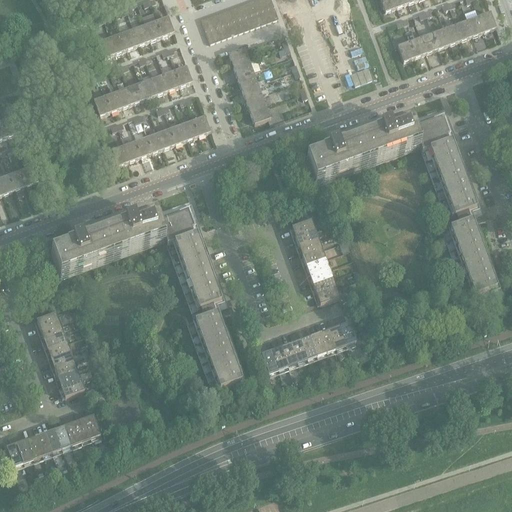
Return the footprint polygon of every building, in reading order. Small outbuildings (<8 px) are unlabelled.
[(263,0),(258,2),(263,14),(268,12),(263,0)] [(270,0),(263,0),(268,12),(274,10),(270,0)] [(379,0),(385,16),(397,11),(392,0),(379,0)] [(405,0),(392,0),(397,11),(409,7),(405,0)] [(258,2),(253,4),(257,16),(263,14),(258,2)] [(253,4),(247,6),(252,18),(257,16),(253,4)] [(247,6),(241,8),(246,20),(252,18),(247,6)] [(246,20),(241,8),(235,10),(240,23),(246,20)] [(240,23),(235,10),(229,13),(234,25),(240,23)] [(274,10),(268,12),(273,24),(279,22),(274,10)] [(268,12),(263,14),(267,26),(273,24),(268,12)] [(234,25),(229,13),(224,15),(228,27),(234,25)] [(263,14),(257,16),(262,28),(267,26),(263,14)] [(228,27),(224,15),(218,17),(223,29),(228,27)] [(257,16),(252,18),(256,30),(262,28),(257,16)] [(490,16),(478,20),(484,36),(496,32),(490,16)] [(218,17),(212,19),(217,31),(223,29),(218,17)] [(252,18),(246,20),(250,33),(256,30),(252,18)] [(212,19),(207,21),(211,33),(217,31),(212,19)] [(168,20),(156,25),(162,41),(174,36),(168,20)] [(246,20),(240,23),(244,35),(250,33),(246,20)] [(478,20),(467,24),(473,40),(484,36),(478,20)] [(207,21),(201,23),(206,35),(211,33),(207,21)] [(240,23),(234,25),(238,37),(244,35),(240,23)] [(467,24),(456,28),(455,28),(461,44),(473,40),(467,24)] [(156,25),(145,29),(151,45),(162,41),(156,25)] [(234,25),(228,27),(233,39),(238,37),(234,25)] [(228,27),(223,29),(227,41),(233,39),(228,27)] [(455,28),(444,32),(450,48),(461,44),(455,28)] [(145,29),(133,33),(139,49),(151,45),(145,29)] [(223,29),(217,31),(222,43),(227,41),(223,29)] [(217,31),(211,33),(216,45),(222,43),(217,31)] [(444,32),(432,37),(438,53),(450,48),(444,32)] [(133,33),(122,37),(128,53),(139,49),(133,33)] [(211,33),(206,35),(210,47),(216,45),(211,33)] [(122,37),(110,41),(116,57),(128,53),(122,37)] [(432,37),(421,41),(427,57),(438,53),(432,37)] [(110,41),(98,46),(104,62),(116,57),(110,41)] [(421,41),(409,45),(415,61),(427,57),(421,41)] [(398,49),(403,65),(415,61),(409,45),(398,49)] [(245,53),(229,58),(233,70),(249,64),(245,53)] [(249,64),(233,70),(238,82),(254,76),(249,64)] [(186,70),(174,74),(180,90),(192,86),(186,70)] [(174,74),(163,79),(169,95),(180,90),(174,74)] [(254,76),(238,82),(242,93),(258,87),(254,76)] [(163,79),(151,83),(157,99),(169,95),(163,79)] [(151,83),(140,87),(146,103),(157,99),(151,83)] [(140,87),(128,91),(134,107),(146,103),(140,87)] [(258,87),(242,93),(246,105),(262,99),(258,87)] [(128,91),(117,95),(123,111),(134,107),(128,91)] [(117,95),(105,100),(111,116),(123,111),(117,95)] [(262,99),(246,105),(250,116),(266,110),(262,99)] [(99,120),(111,116),(105,100),(94,104),(99,120)] [(266,110),(250,116),(254,128),(270,122),(266,110)] [(479,228),(477,223),(484,220),(481,211),(456,144),(446,115),(411,127),(420,151),(450,233),(442,236),(467,304),(502,291),(479,228)] [(14,120),(3,124),(2,124),(8,140),(20,136),(14,120)] [(205,120),(193,124),(199,140),(210,136),(205,120)] [(2,124),(0,125),(0,143),(8,140),(2,124)] [(193,124),(181,128),(187,144),(199,140),(193,124)] [(389,133),(380,136),(379,136),(380,139),(359,146),(367,170),(420,151),(411,127),(390,135),(389,133)] [(181,128),(170,133),(176,149),(187,144),(181,128)] [(170,133),(158,137),(164,153),(176,149),(170,133)] [(158,137),(147,141),(153,157),(164,153),(158,137)] [(147,141),(135,145),(141,161),(153,157),(147,141)] [(135,145),(124,149),(130,165),(141,161),(135,145)] [(337,152),(328,155),(327,155),(328,158),(307,166),(315,189),(367,170),(359,146),(338,154),(337,152)] [(118,170),(130,165),(124,149),(112,154),(118,170)] [(32,170),(21,174),(26,190),(38,186),(32,170)] [(21,174),(9,178),(15,194),(26,190),(21,174)] [(9,178),(0,181),(0,189),(3,199),(15,194),(9,178)] [(222,317),(230,314),(191,208),(156,220),(165,244),(195,326),(187,329),(212,397),(231,390),(247,384),(224,322),(222,317)] [(134,226),(125,229),(124,229),(125,232),(104,240),(112,263),(165,244),(156,220),(135,228),(134,226)] [(311,225),(292,232),(295,242),(315,235),(311,225)] [(315,235),(295,242),(299,251),(318,244),(315,235)] [(82,245),(73,248),(72,248),(73,251),(52,259),(60,282),(112,263),(104,240),(83,247),(82,245)] [(318,244),(299,251),(302,261),(322,254),(318,244)] [(346,245),(339,248),(343,257),(349,254),(346,245)] [(322,254),(302,261),(306,270),(325,263),(322,254)] [(325,263),(306,270),(309,280),(329,273),(325,263)] [(329,273),(309,280),(313,290),(332,283),(329,273)] [(332,283),(313,290),(316,299),(336,292),(332,283)] [(336,292),(316,299),(320,309),(339,302),(336,292)] [(56,318),(38,324),(37,325),(40,335),(60,328),(56,318)] [(348,327),(338,331),(345,350),(355,347),(348,327)] [(60,328),(40,335),(44,344),(63,337),(60,328)] [(338,331),(329,335),(336,354),(345,350),(338,331)] [(329,335),(319,338),(326,357),(336,354),(329,335)] [(63,337),(44,344),(47,354),(67,347),(63,337)] [(319,338),(310,342),(317,361),(326,357),(319,338)] [(310,342),(300,345),(307,364),(317,361),(310,342)] [(300,345),(290,349),(297,368),(307,364),(300,345)] [(67,347),(47,354),(51,363),(70,356),(67,347)] [(290,349),(281,352),(288,371),(297,368),(290,349)] [(281,352),(271,356),(278,375),(288,371),(281,352)] [(70,356),(51,363),(54,373),(74,366),(70,356)] [(271,356),(261,359),(269,378),(278,375),(271,356)] [(74,366),(54,373),(58,383),(77,376),(74,366)] [(321,375),(312,378),(314,383),(323,380),(321,375)] [(77,376),(58,383),(61,392),(81,385),(77,376)] [(81,385),(61,392),(65,402),(84,395),(81,385)] [(93,420),(83,424),(90,443),(100,440),(93,420)] [(83,424),(74,428),(81,447),(90,443),(83,424)] [(81,447),(74,428),(64,431),(71,450),(81,447)] [(71,450),(64,431),(55,435),(62,454),(71,450)] [(62,454),(55,435),(45,438),(52,457),(62,454)] [(52,457),(45,438),(35,442),(42,461),(52,457)] [(42,461),(35,442),(26,445),(33,464),(42,461)] [(33,464),(26,445),(16,449),(23,468),(33,464)] [(23,468),(16,449),(6,452),(13,472),(23,468)] [(105,453),(95,456),(98,464),(108,460),(106,452),(105,452),(105,453)]
